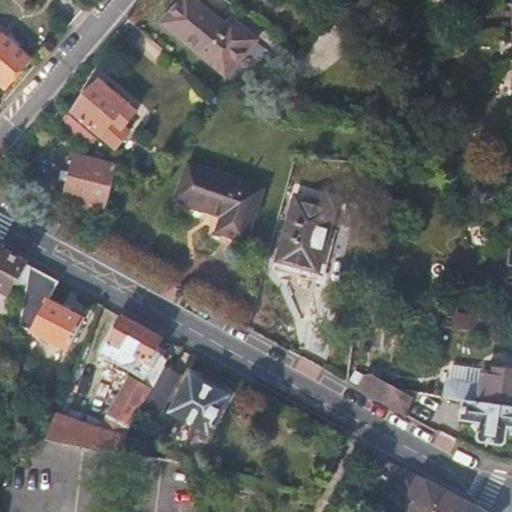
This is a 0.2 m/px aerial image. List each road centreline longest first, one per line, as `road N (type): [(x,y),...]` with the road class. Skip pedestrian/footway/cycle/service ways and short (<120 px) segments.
road 1 (secondary): [(511,496),(0,224)]
road 2 (residential): [(122,0),(0,141)]
